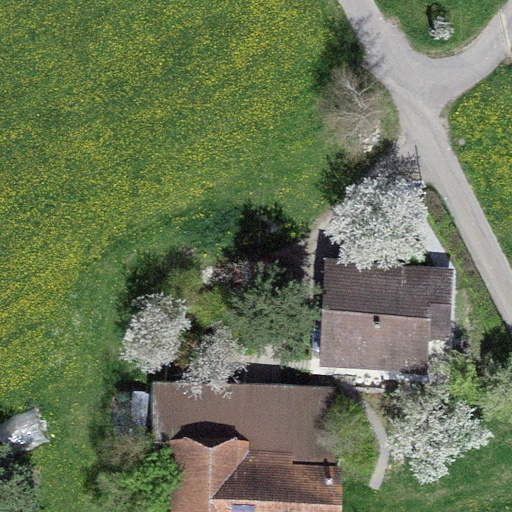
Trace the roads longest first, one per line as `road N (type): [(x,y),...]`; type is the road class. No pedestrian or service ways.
road 1 (unclassified): [(349,0),(511,300)]
road 2 (track): [(409,102),(488,53),(511,17)]
